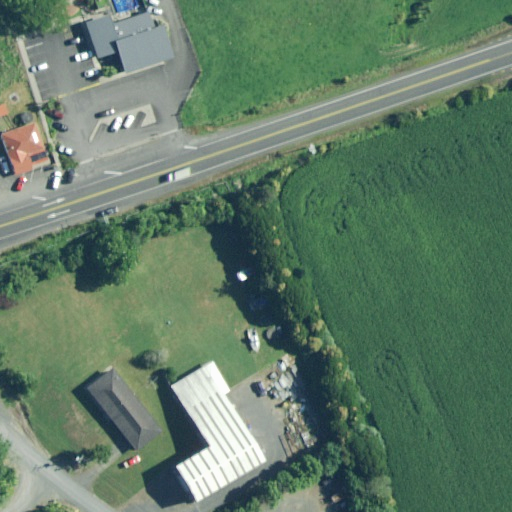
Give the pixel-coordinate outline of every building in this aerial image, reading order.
[(76,11),(88,46),(109,40),(117,63),(167,47),(151,0),(143,0),(108,12),(104,1),(76,11)] [(8,102),(0,104),(0,117),(13,113),(8,102)] [(38,129),(5,140),(19,182),(40,175),(34,156),(46,152),(38,129)] [(170,450),(191,486),(262,446),(208,351),(172,372),(205,429),(170,450)] [(129,436),(155,415),(105,353),(79,374),(129,436)]
